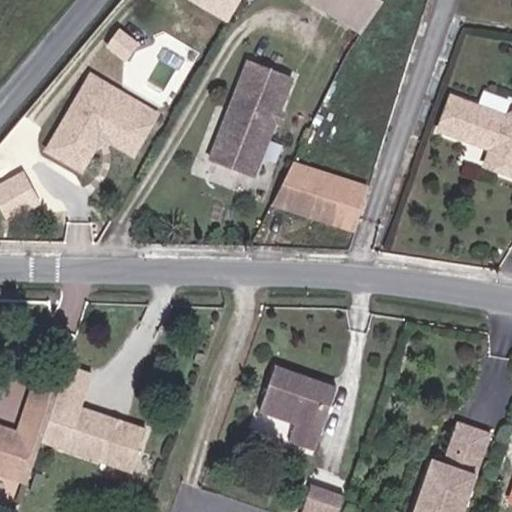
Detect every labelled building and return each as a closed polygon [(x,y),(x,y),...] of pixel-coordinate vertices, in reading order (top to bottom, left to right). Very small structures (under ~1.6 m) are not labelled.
[(245,0),(205,0),(235,18),(245,0)] [(309,0),(371,31),(387,0),(309,0)] [(131,57),(143,40),(123,27),(112,44),(131,57)] [(257,179),(293,79),(250,64),(214,164),(257,179)] [(95,80),(79,105),(51,151),(81,171),(99,146),(98,136),(108,135),(110,144),(129,156),(138,152),(152,130),(104,99),(111,90),(95,80)] [(104,99),(152,130),(158,120),(111,90),(104,99)] [(511,116),(500,122),(452,104),(440,136),(485,153),(488,146),(504,154),(496,175),(511,180),(511,116)] [(98,136),(99,146),(110,144),(108,135),(98,136)] [(488,146),(485,153),(494,157),(488,172),(496,175),(504,154),(488,146)] [(375,208),(302,185),(286,225),(362,249),(375,208)] [(27,189),(0,197),(0,221),(3,231),(36,220),(27,189)] [(271,413),(285,367),(274,363),(259,409),(271,413)] [(302,373),(285,367),(271,413),(289,418),(302,373)] [(328,381),(302,373),(289,418),(294,420),(289,436),(310,442),(328,381)] [(328,381),(310,442),(315,444),(333,383),(328,381)] [(0,471),(30,481),(61,389),(38,382),(22,431),(0,423),(0,471)] [(81,410),(69,451),(136,472),(149,430),(81,410)] [(436,469),(427,495),(432,496),(429,506),(424,504),(420,511),(466,511),(491,440),(462,430),(448,473),(436,469)] [(466,511),(470,511),(495,441),(491,440),(466,511)] [(311,511),(348,511),(352,499),(319,487),(311,511)] [(427,495),(424,504),(429,506),(432,496),(427,495)]
